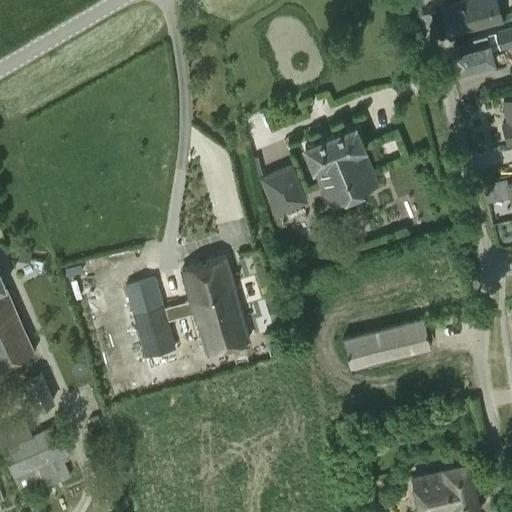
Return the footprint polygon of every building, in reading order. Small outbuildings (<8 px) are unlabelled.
[(502,19),(496,0),(465,0),(440,7),(447,34),(492,21),(502,19)] [(511,26),(494,31),(473,37),(473,39),(474,43),(454,49),(460,74),(494,64),(488,46),(497,43),(499,50),(511,46),(511,26)] [(503,112),(502,112),(504,120),(500,121),(505,143),(511,140),(511,97),(509,99),(501,101),(503,112)] [(364,147),(355,123),(303,145),(313,168),(314,168),(329,203),(378,183),(364,148),(364,147)] [(306,201),(290,162),(257,175),(273,214),(306,201)] [(486,199),(509,194),(506,182),(508,182),(506,174),(482,180),(486,199)] [(205,351),(248,338),(224,256),(181,269),(205,351)] [(0,365),(34,351),(0,273),(0,365)] [(176,347),(155,275),(124,285),(144,356),(176,347)] [(328,302),(303,310),(314,345),(338,337),(328,302)] [(419,302),(385,310),(390,330),(398,328),(403,350),(429,344),(419,302)] [(384,310),(350,319),(362,360),(388,354),(382,332),(390,330),(384,310)] [(42,371),(22,379),(35,409),(54,401),(42,371)] [(246,397),(210,401),(213,442),(249,438),(246,397)] [(212,442),(209,401),(174,404),(178,444),(212,442)] [(56,423),(1,446),(13,477),(14,476),(22,495),(70,475),(65,461),(70,459),(56,423)] [(443,468),(444,469),(413,476),(420,511),(466,511),(478,509),(468,462),(443,468)] [(205,511),(201,483),(159,490),(163,511),(205,511)]
